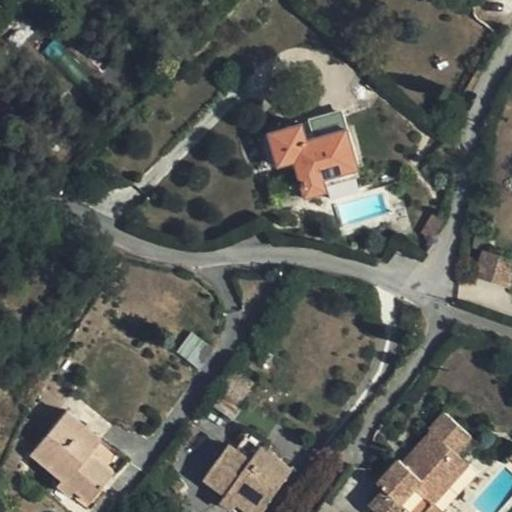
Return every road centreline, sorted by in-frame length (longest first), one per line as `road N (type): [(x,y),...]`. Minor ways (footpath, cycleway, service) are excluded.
road 1 (residential): [(0,184),(185,263),(280,259),(392,281),(419,294)]
road 2 (unknown): [(89,222),(155,174),(241,78),(268,60),(331,55)]
road 3 (residential): [(419,294),(457,225),(475,101),(511,43)]
road 4 (unknown): [(419,294),(292,511)]
